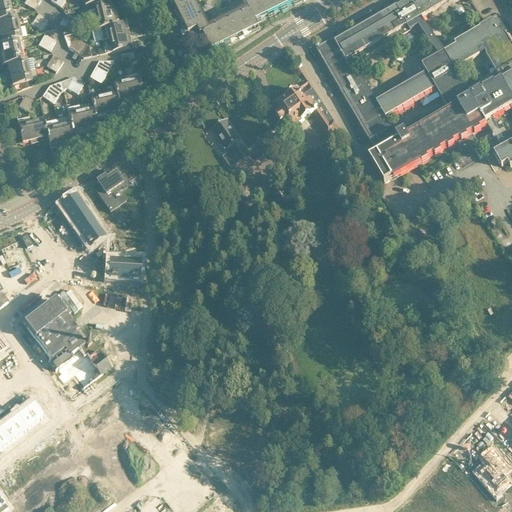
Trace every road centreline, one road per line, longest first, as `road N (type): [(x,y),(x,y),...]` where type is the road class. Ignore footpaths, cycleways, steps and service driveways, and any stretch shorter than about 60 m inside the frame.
road 1 (unclassified): [(398,214),(289,33)]
road 2 (residential): [(371,511),(400,500),(511,377)]
road 3 (track): [(398,214),(511,368)]
road 4 (tertiary): [(133,139),(289,33)]
road 5 (unclassified): [(246,511),(141,381),(141,370)]
road 6 (residential): [(0,468),(121,372),(141,370)]
road 7 (unclassified): [(146,290),(153,180),(133,139)]
road 8 (residential): [(0,319),(63,270),(28,211)]
road 9 (tertiary): [(28,211),(133,139)]
